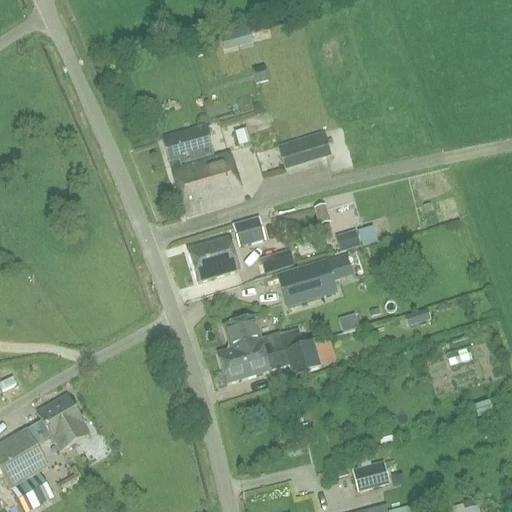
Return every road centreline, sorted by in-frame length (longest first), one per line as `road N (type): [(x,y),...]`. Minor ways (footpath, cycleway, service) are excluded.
road 1 (unclassified): [(175,320),(40,0)]
road 2 (unclassified): [(230,511),(175,320)]
road 3 (residential): [(175,320),(0,413)]
